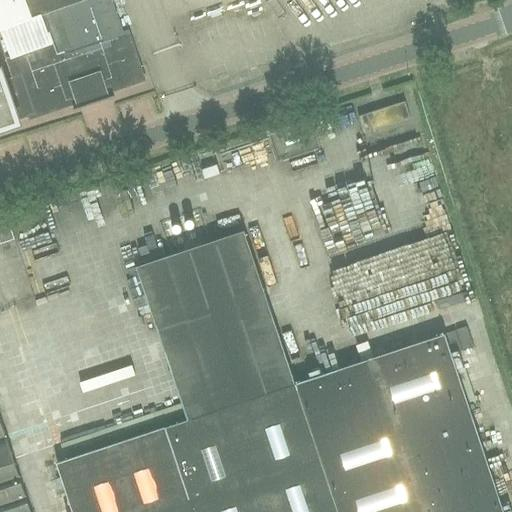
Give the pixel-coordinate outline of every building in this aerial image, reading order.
[(0,0),(0,30),(10,57),(11,57),(13,64),(8,66),(12,78),(7,79),(3,68),(0,68),(0,128),(18,122),(17,119),(29,115),(30,118),(47,113),(78,102),(79,107),(110,96),(108,91),(124,86),(145,78),(128,31),(122,33),(110,0),(0,0)] [(409,118),(404,102),(357,116),(362,132),(409,118)] [(503,511),(487,458),(451,353),(462,350),(474,346),(467,326),(456,330),(445,334),(444,331),(415,341),(411,330),(400,334),(403,345),(380,353),(376,342),(335,356),(338,367),(294,383),(243,232),(137,268),(188,419),(57,464),(73,511),(31,511),(0,418),(0,511),(503,511)] [(124,385),(128,397),(158,387),(154,376),(124,385)] [(98,408),(124,396),(120,388),(94,400),(98,408)]
